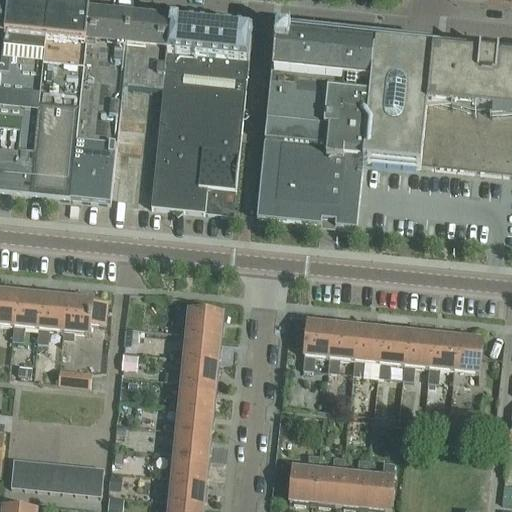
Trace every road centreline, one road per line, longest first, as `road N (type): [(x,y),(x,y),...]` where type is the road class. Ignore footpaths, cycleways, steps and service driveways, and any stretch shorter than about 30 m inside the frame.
road 1 (residential): [(511,34),(164,0)]
road 2 (residential): [(270,267),(0,239)]
road 3 (residential): [(249,511),(270,267)]
road 4 (residential): [(511,292),(270,267)]
